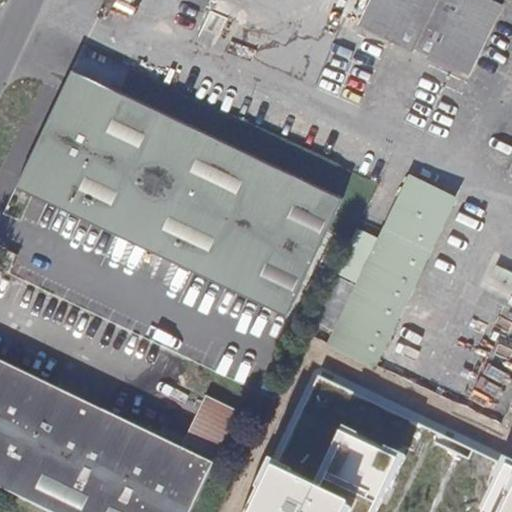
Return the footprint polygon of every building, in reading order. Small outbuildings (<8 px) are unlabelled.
[(503,8),(486,0),(374,0),(361,28),(468,79),(503,8)] [(45,131),(19,185),(287,313),(342,198),(74,70),(45,131)] [(330,340),(377,364),(456,197),(411,176),(330,340)] [(182,448),(0,360),(0,487),(51,511),(192,511),(241,412),(221,402),(196,454),(182,448)] [(207,396),(182,448),(196,454),(221,402),(207,396)]
